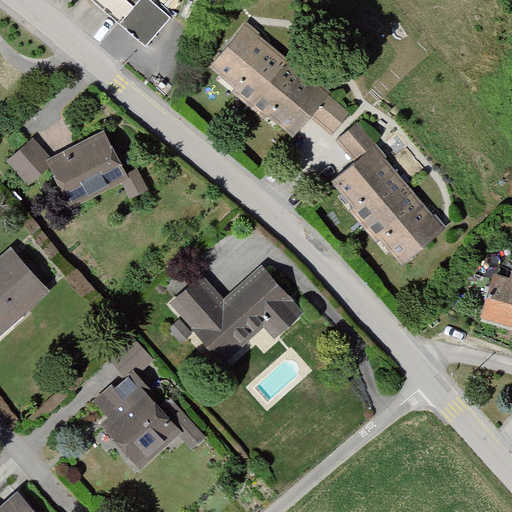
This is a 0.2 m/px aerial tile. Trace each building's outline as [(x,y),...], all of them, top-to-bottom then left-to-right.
[(105,0),(125,16),(136,0),(105,0)] [(168,18),(142,0),(136,0),(125,16),(117,27),(146,48),(168,18)] [(350,113),(244,29),(209,74),(293,139),(308,120),(330,137),(350,113)] [(358,166),(329,193),(401,270),(449,226),(358,129),(339,147),(358,166)] [(29,146),(2,165),(29,203),(48,189),(73,226),(134,184),(101,137),(48,173),(29,146)] [(13,249),(0,259),(0,336),(51,293),(13,249)] [(511,276),(494,272),(481,320),(511,328),(511,276)] [(224,310),(203,287),(181,308),(205,332),(195,341),(222,370),(262,332),(275,345),(305,317),(263,273),(224,310)] [(124,374),(95,402),(119,427),(103,442),(138,478),(183,435),(124,374)] [(31,511),(17,497),(0,511),(31,511)]
